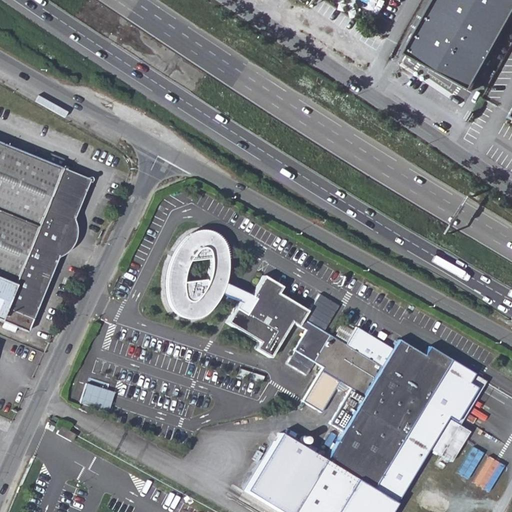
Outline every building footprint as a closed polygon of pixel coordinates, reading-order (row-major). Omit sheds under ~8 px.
[(511,0),(437,0),(408,53),(472,89),(511,17),(511,0)] [(0,320),(26,332),(57,257),(63,255),(67,253),(72,248),(75,244),(77,237),(78,230),(76,224),(72,218),(89,179),(0,142),(0,320)] [(214,302),(218,295),(236,303),(226,323),(257,342),(253,349),(267,357),(290,323),(296,326),(300,318),(304,311),(276,293),(279,287),(262,277),(249,297),(222,284),(223,280),(224,276),(224,272),(224,268),(224,264),(224,260),(224,255),(223,250),(221,246),(219,243),(216,239),(213,237),(210,235),(207,233),(204,232),(200,232),(196,232),(192,233),(188,234),(181,240),(178,243),(176,246),(174,248),(171,254),(169,257),(168,260),(166,264),(165,268),(164,271),(164,274),(163,279),(163,283),(162,287),(163,295),(163,300),(165,304),(170,312),(173,315),(176,317),(179,319),(182,320),(186,320),(190,320),(194,319),(198,318),(202,316),(204,314),(206,312),(209,308),(214,302)] [(303,330),(339,350),(342,343),(300,318),(296,326),(303,330)] [(0,326),(24,337),(26,332),(0,320),(0,326)] [(339,350),(303,330),(293,349),(321,367),(301,401),(319,413),(333,389),(338,382),(345,387),(348,388),(328,424),(341,432),(325,460),(279,433),(244,491),(278,511),(389,511),(448,412),(456,417),(476,382),(468,378),(473,369),(449,355),(427,343),(422,351),(396,336),(391,346),(353,323),(342,343),(339,350)] [(486,376),(473,369),(468,378),(476,382),(456,417),(460,419),(486,376)] [(80,401),(108,410),(114,390),(87,382),(80,401)] [(338,382),(333,389),(343,391),(345,387),(338,382)] [(172,420),(180,423),(189,406),(183,402),(172,420)] [(60,425),(56,434),(70,441),(75,434),(60,425)] [(168,442),(172,444),(179,433),(174,430),(168,442)] [(183,450),(172,444),(168,442),(166,441),(163,449),(179,458),(183,450)]
